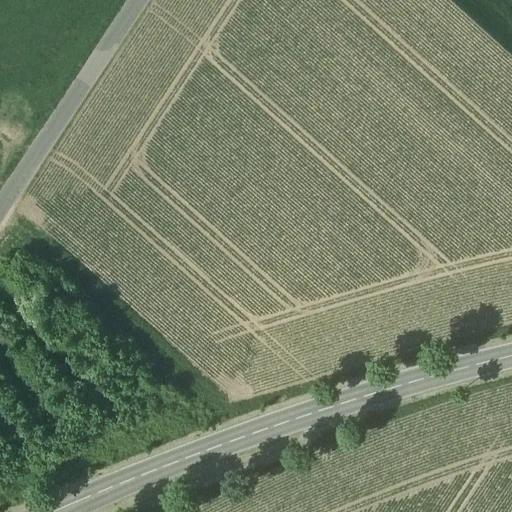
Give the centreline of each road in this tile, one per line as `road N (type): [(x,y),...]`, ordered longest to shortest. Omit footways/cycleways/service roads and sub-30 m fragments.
road 1 (secondary): [(511,359),(340,404),(58,511)]
road 2 (tertiary): [(0,207),(136,0)]
